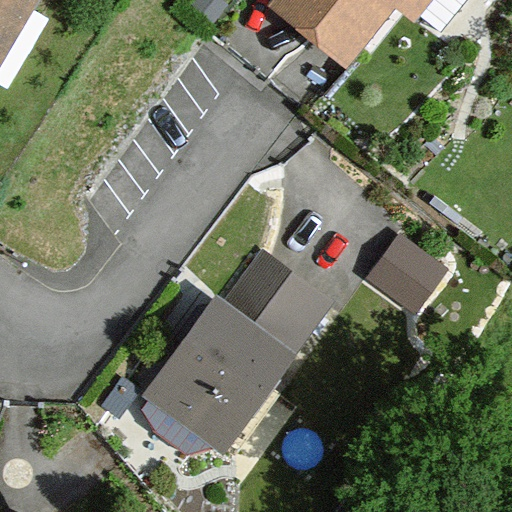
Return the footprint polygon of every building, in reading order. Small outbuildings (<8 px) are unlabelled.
[(0,0),(0,43),(25,0),(0,0)] [(283,0),(273,12),(321,50),(339,65),(388,5),(408,20),(410,19),(424,0),(283,0)] [(470,0),(424,0),(410,19),(436,42),(470,0)] [(409,312),(433,279),(394,251),(370,283),(409,312)] [(155,387),(225,440),(282,362),(254,342),(290,291),(256,266),(218,315),(211,311),(207,317),(201,312),(192,314),(163,353),(165,363),(170,367),(155,387)] [(317,312),(290,291),(254,342),(282,362),(317,312)] [(427,335),(405,368),(430,384),(452,351),(427,335)] [(215,454),(225,440),(155,387),(134,416),(145,437),(182,463),(215,454)]
